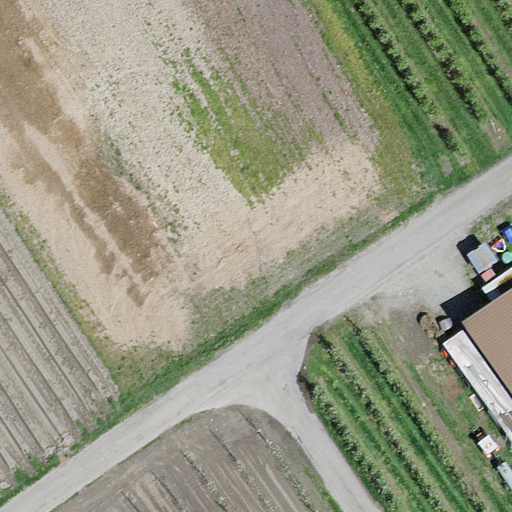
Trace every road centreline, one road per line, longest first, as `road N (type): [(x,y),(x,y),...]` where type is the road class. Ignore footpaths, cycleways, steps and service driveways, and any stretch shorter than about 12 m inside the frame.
road 1 (unclassified): [(26,511),(511,177)]
road 2 (track): [(254,355),(360,511)]
